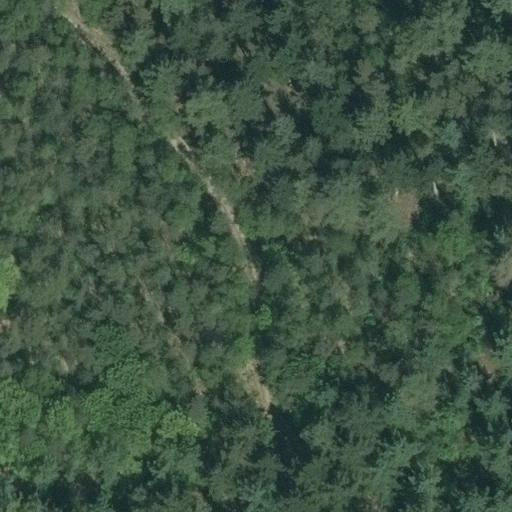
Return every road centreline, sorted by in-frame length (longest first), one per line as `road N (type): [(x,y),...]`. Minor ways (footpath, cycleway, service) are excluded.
road 1 (track): [(249,264),(193,160),(97,48),(35,0)]
road 2 (track): [(407,511),(472,237)]
road 3 (track): [(304,463),(270,374),(249,264)]
